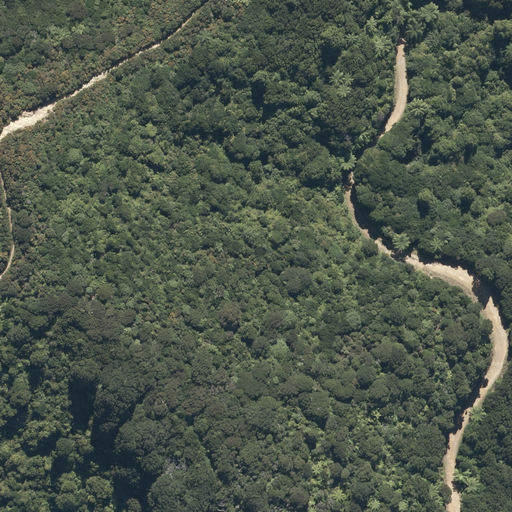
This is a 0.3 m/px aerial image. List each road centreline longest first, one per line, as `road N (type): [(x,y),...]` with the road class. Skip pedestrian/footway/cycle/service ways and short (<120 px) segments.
road 1 (track): [(433,0),(400,25),(392,97),(339,200),(374,236),(478,283),(500,343),(446,491),(450,511)]
road 2 (track): [(202,0),(183,26),(0,135)]
road 3 (track): [(0,155),(12,242),(0,277)]
